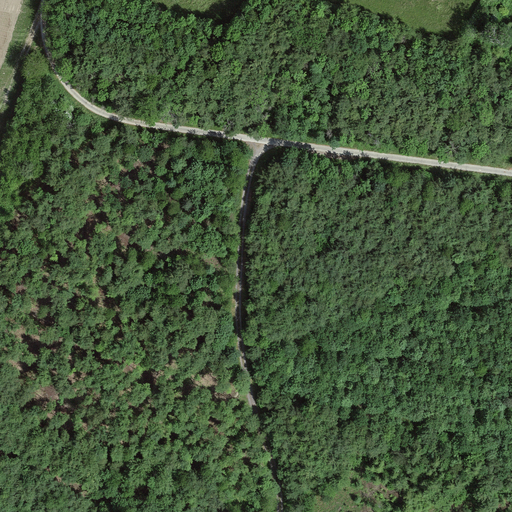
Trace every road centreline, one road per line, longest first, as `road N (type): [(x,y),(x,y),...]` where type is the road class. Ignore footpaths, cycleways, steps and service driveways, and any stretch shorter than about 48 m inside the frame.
road 1 (track): [(511,171),(123,120),(89,106),(62,80),(48,52),(45,0)]
road 2 (track): [(273,140),(249,173),(238,280),(247,392),(279,511)]
